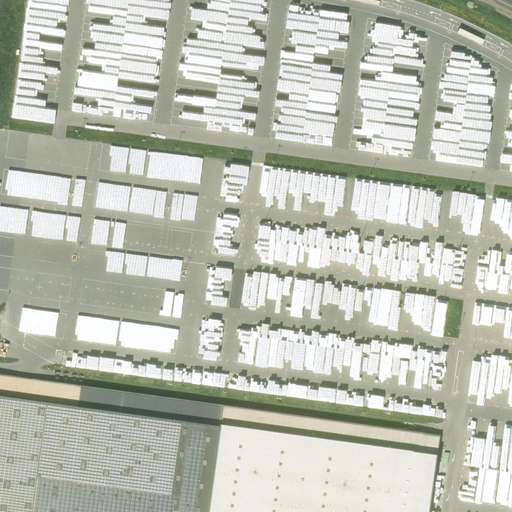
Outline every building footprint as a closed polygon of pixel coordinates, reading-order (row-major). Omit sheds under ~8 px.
[(10,154),(37,156),(38,130),(11,129),(10,154)] [(66,162),(88,164),(91,140),(72,138),(72,143),(78,143),(77,159),(67,158),(66,162)] [(270,191),(268,205),(290,207),(293,182),(287,181),(287,176),(280,175),(279,185),(265,184),(265,177),(269,178),(270,172),(273,173),(274,165),(263,164),(260,190),(270,191)] [(76,338),(109,343),(113,317),(80,312),(76,338)] [(59,331),(52,330),(51,334),(64,336),(65,326),(60,326),(59,331)] [(0,511),(430,511),(441,435),(0,374),(0,511)]
